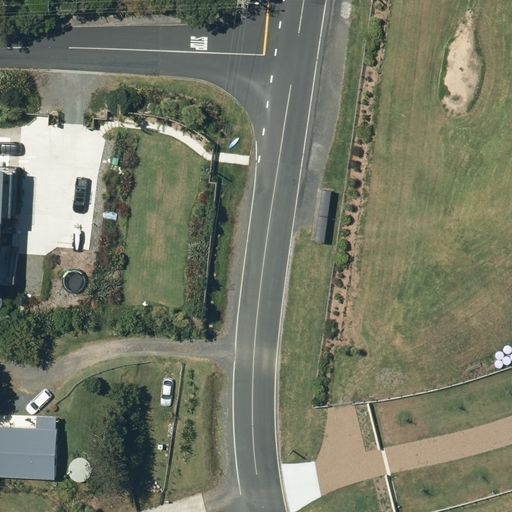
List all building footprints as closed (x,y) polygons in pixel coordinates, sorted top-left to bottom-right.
[(341,1),(339,17),(352,19),(354,2),(341,1)] [(28,94),(0,95),(0,113),(29,112),(28,94)] [(14,162),(0,161),(0,280),(4,281),(8,209),(12,209),(14,162)] [(191,370),(172,367),(165,410),(184,413),(191,370)] [(478,394),(443,400),(446,421),(481,415),(478,394)]
